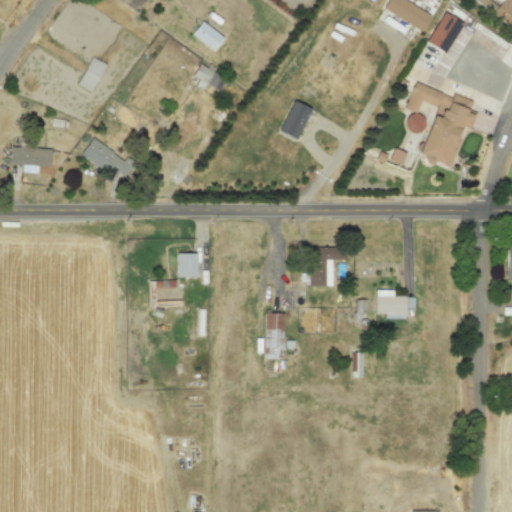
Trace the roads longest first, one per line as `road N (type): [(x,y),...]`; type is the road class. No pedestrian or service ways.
road 1 (tertiary): [(511,209),(0,209)]
road 2 (residential): [(480,511),(481,209),(511,126)]
